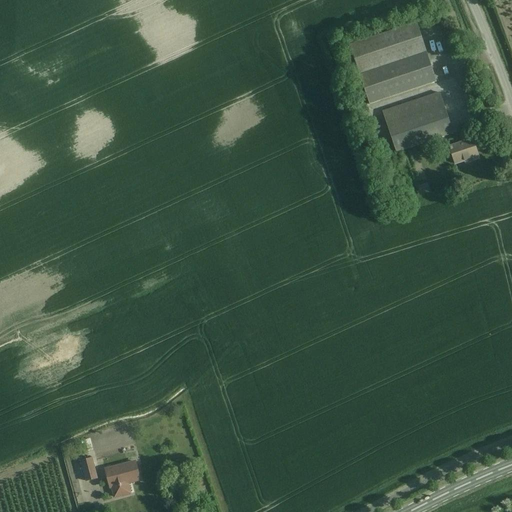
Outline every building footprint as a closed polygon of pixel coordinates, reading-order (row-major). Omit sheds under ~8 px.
[(436,82),(427,53),(417,23),(350,46),(369,104),(436,82)] [(396,153),(453,133),(440,93),(382,112),(396,153)] [(470,161),(479,159),(472,139),(450,147),(455,164),(470,159),(470,161)] [(124,440),(129,438),(127,430),(121,431),(124,440)] [(105,436),(98,438),(100,447),(107,445),(105,436)] [(92,459),(81,462),(86,481),(97,478),(92,459)] [(112,487),(115,497),(130,493),(128,483),(140,480),(135,462),(106,470),(110,488),(112,487)]
